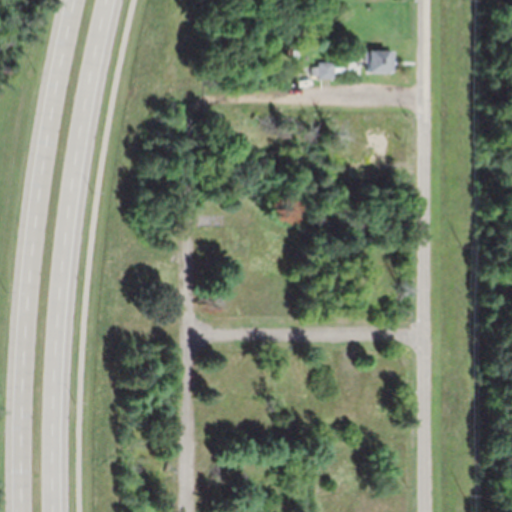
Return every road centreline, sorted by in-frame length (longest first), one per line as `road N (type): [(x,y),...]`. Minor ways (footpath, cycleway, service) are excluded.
road 1 (primary): [(50,511),(57,293),(104,0)]
road 2 (primary): [(71,0),(26,290),(19,511)]
road 3 (residential): [(428,511),(422,0)]
road 4 (residential): [(185,511),(191,99)]
road 5 (residential): [(423,340),(185,337)]
road 6 (residential): [(423,96),(191,99)]
